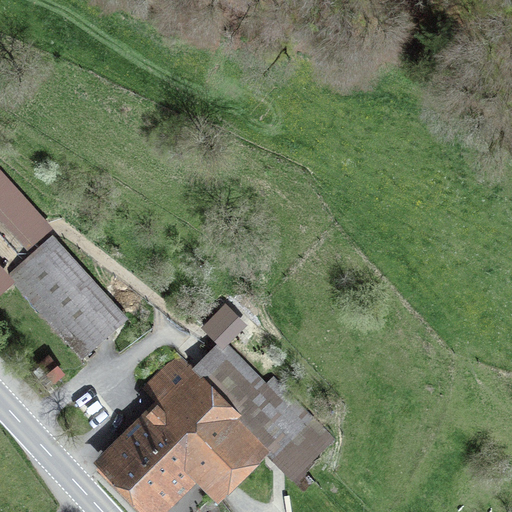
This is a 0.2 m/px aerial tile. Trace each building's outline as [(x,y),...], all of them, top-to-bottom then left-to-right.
[(0,164),(0,208),(29,240),(53,219),(0,164)] [(14,252),(24,243),(0,216),(0,259),(9,269),(21,259),(14,252)] [(82,356),(128,316),(58,235),(12,275),(82,356)] [(0,288),(10,279),(0,267),(0,288)] [(204,323),(225,345),(246,325),(225,302),(204,323)] [(105,463),(152,511),(194,471),(223,501),(309,418),(267,375),(260,382),(225,347),(105,463)]
